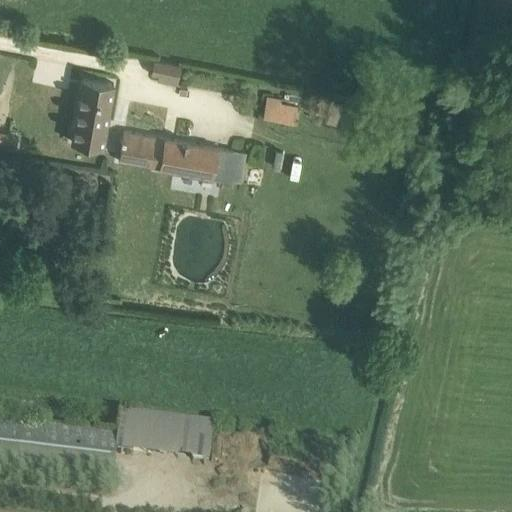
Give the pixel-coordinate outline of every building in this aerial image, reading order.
[(153,57),(151,72),(158,73),(157,78),(177,82),(181,63),(153,57)] [(80,76),(70,139),(103,145),(115,82),(80,76)] [(267,94),(263,114),(293,120),(297,104),(280,100),(281,96),(267,94)] [(124,128),(118,159),(240,180),(246,151),(124,128)] [(0,129),(0,146),(15,148),(17,132),(0,129)] [(249,167),(247,182),(262,185),(265,169),(249,167)] [(0,478),(111,493),(117,452),(208,465),(214,423),(122,411),(120,433),(0,418),(0,478)]
